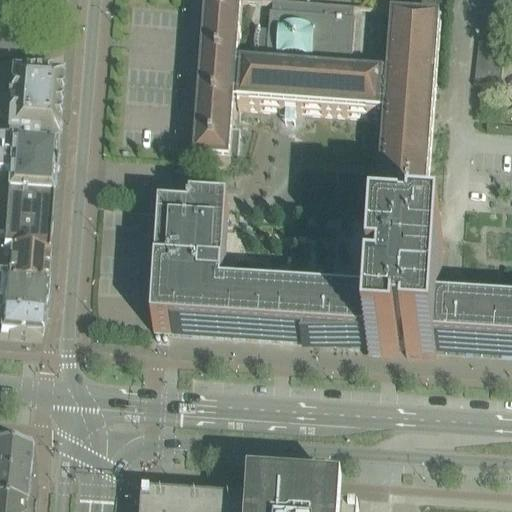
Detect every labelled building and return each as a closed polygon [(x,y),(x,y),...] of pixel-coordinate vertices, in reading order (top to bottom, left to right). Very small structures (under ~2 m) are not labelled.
[(484,0),(474,90),(501,93),(503,71),(505,53),(506,44),(507,38),(506,37),(510,0),(484,0)] [(385,123),(383,144),(377,223),(426,227),(441,27),(393,23),(394,14),(242,3),(241,12),(207,9),(195,169),(231,171),(231,167),(236,167),(239,140),(233,139),(235,112),(385,123)] [(57,145),(61,81),(60,81),(11,77),(9,100),(6,100),(6,103),(1,103),(0,109),(0,108),(0,143),(56,148),(56,145),(57,145)] [(0,178),(8,179),(7,197),(52,201),(54,183),(56,148),(0,143),(0,178)] [(302,216),(339,217),(341,169),(304,168),(302,216)] [(48,254),(49,241),(51,242),(52,230),(50,230),(52,201),(7,197),(8,179),(0,178),(0,238),(3,238),(2,253),(2,255),(9,255),(9,253),(28,254),(28,257),(43,258),(48,258),(48,254)] [(511,300),(459,297),(458,317),(439,316),(443,247),(413,245),(413,250),(376,247),(373,295),(354,293),(354,290),(244,283),(242,302),(223,301),(229,214),(192,211),(191,222),(161,220),(154,337),(173,338),(173,339),(304,348),(303,351),(302,351),(302,353),(369,352),(368,362),(398,364),(399,353),(406,353),(406,359),(436,361),(436,357),(511,361),(511,300)] [(0,287),(45,290),(48,258),(43,258),(28,257),(28,254),(9,253),(9,255),(2,255),(2,253),(0,252),(0,287)] [(0,317),(43,321),(45,290),(0,287),(0,317)] [(40,343),(41,343),(43,321),(0,317),(0,339),(20,342),(40,343)] [(0,477),(27,480),(28,480),(30,455),(30,453),(0,448),(0,477)] [(0,505),(25,508),(27,484),(26,484),(27,480),(0,477),(0,505)] [(344,501),(251,495),(250,504),(250,511),(162,505),(144,504),(143,511),(343,511),(344,510),(344,501)]
